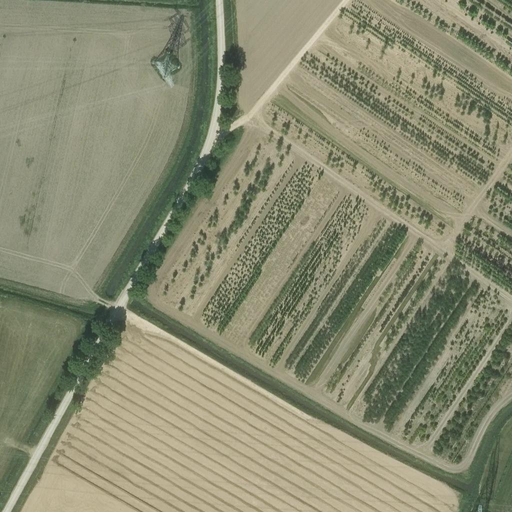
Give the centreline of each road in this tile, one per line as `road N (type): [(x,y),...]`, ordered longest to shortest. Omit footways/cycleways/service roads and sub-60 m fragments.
road 1 (unclassified): [(6,511),(195,175),(218,95),(217,0)]
road 2 (track): [(210,137),(247,120),(345,0)]
